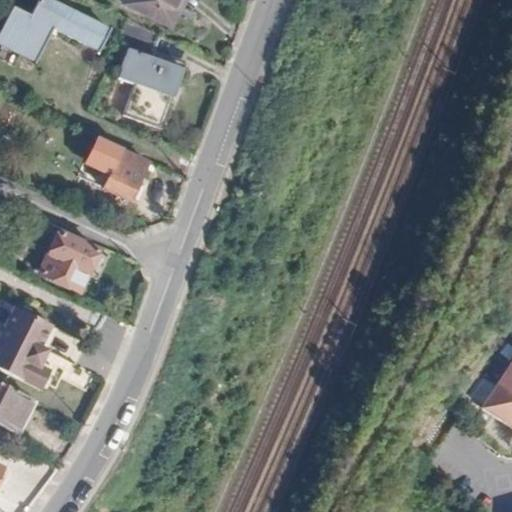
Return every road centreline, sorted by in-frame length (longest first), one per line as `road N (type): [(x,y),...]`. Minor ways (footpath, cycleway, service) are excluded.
road 1 (tertiary): [(272,0),(172,271)]
road 2 (tertiary): [(172,271),(89,462),(56,511)]
road 3 (residential): [(0,187),(172,271)]
